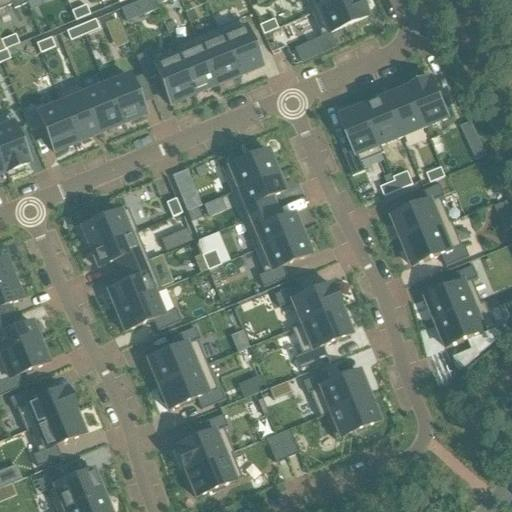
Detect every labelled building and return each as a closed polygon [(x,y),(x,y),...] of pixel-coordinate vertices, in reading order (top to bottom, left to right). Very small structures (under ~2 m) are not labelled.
[(0,0),(0,11),(13,6),(14,10),(27,5),(25,0),(0,0)] [(153,0),(146,0),(138,3),(143,16),(158,11),(157,7),(153,0)] [(305,0),(312,15),(347,0),(305,0)] [(347,0),(312,15),(311,16),(321,39),(367,19),(359,0),(347,0)] [(86,7),(71,13),(75,22),(90,16),(86,7)] [(241,20),(218,30),(238,79),(261,69),(245,29),(241,20)] [(95,21),(80,27),(84,37),(99,31),(95,21)] [(118,21),(106,26),(111,37),(123,32),(118,21)] [(274,21),(259,27),(263,36),(277,30),(278,30),(274,21)] [(80,27),(66,33),(70,43),(84,37),(80,27)] [(218,30),(195,39),(216,88),(238,79),(218,30)] [(278,31),(263,37),(267,46),(282,40),(278,31)] [(15,36),(1,42),(5,52),(12,49),(19,46),(15,36)] [(321,55),(335,49),(330,36),(315,42),(321,55)] [(51,39),(36,45),(40,55),(55,49),(51,39)] [(173,48),(172,48),(176,58),(177,57),(194,97),(216,88),(195,39),(173,48)] [(5,52),(0,53),(0,60),(1,64),(2,64),(16,58),(12,49),(5,52)] [(149,53),(136,58),(145,82),(158,77),(170,107),(194,97),(177,57),(176,58),(155,66),(149,53)] [(128,77),(105,87),(121,127),(145,117),(128,77)] [(432,81),(409,90),(426,130),(449,121),(447,117),(451,115),(446,101),(441,103),(432,81)] [(57,96),(56,96),(60,106),(61,105),(77,145),(99,136),(83,96),(84,96),(80,86),(79,87),(57,96)] [(84,96),(83,96),(99,136),(121,127),(105,87),(84,96)] [(409,90),(387,99),(403,139),(426,130),(409,90)] [(387,99),(365,109),(381,148),(382,148),(403,139),(387,99)] [(60,106),(38,115),(54,155),(77,145),(61,105),(60,106)] [(365,109),(341,118),(354,148),(343,152),(353,179),(366,173),(362,164),(384,155),(381,148),(365,109)] [(0,119),(0,162),(5,175),(29,165),(8,116),(0,119)] [(468,142),(475,155),(483,151),(477,138),(468,142)] [(268,153),(221,172),(231,195),(278,176),(268,153)] [(456,163),(442,169),(446,179),(460,173),(456,163)] [(442,169),(427,175),(431,185),(445,179),(442,169)] [(401,176),(394,179),(395,183),(399,192),(414,187),(408,173),(401,176)] [(387,186),(381,189),(385,198),(399,192),(395,183),(394,179),(392,175),(384,179),(387,186)] [(278,176),(231,195),(231,196),(232,196),(244,224),(277,210),(272,198),(285,193),(278,176)] [(422,207),(393,219),(403,244),(453,224),(452,223),(451,223),(441,200),(445,198),(440,186),(417,196),(422,207)] [(196,196),(182,201),(187,213),(195,209),(200,207),(196,196)] [(176,201),(166,205),(172,219),(181,215),(182,215),(176,201)] [(198,209),(187,213),(191,223),(202,218),(198,209)] [(128,210),(81,230),(90,252),(130,236),(137,233),(128,210)] [(277,210),(244,224),(255,251),(254,252),(255,253),(301,233),(294,216),(282,221),(277,210)] [(453,224),(403,244),(413,269),(442,257),(447,268),(470,259),(465,247),(463,248),(453,224)] [(176,236),(181,247),(192,242),(187,231),(176,236)] [(130,236),(90,252),(98,270),(110,265),(115,276),(142,265),(148,262),(137,235),(138,235),(137,233),(130,236)] [(301,233),(255,253),(264,275),(258,277),(263,289),(287,280),(282,268),(311,257),(301,233)] [(215,252),(202,258),(208,272),(221,267),(215,252)] [(201,257),(194,260),(200,275),(208,272),(202,258),(201,257)] [(6,261),(0,263),(0,289),(15,284),(14,280),(16,275),(13,267),(8,265),(6,261)] [(120,288),(107,293),(114,310),(154,294),(160,291),(148,262),(142,265),(115,276),(120,288)] [(455,289),(426,301),(437,325),(486,305),(486,304),(483,305),(473,283),(479,280),(474,268),(451,277),(455,289)] [(0,289),(0,323),(2,323),(15,318),(10,306),(22,301),(15,284),(0,289)] [(297,287),(274,297),(279,309),(291,303),(301,327),(291,331),(291,332),(341,311),(331,286),(302,298),(297,287)] [(154,294),(114,310),(124,334),(153,322),(157,333),(181,323),(176,311),(164,316),(155,295),(154,294)] [(486,305),(437,325),(447,350),(472,340),(479,357),(480,356),(501,340),(497,330),(486,305)] [(341,311),(291,332),(301,356),(294,359),(299,371),(327,359),(323,348),(352,336),(341,311)] [(2,323),(0,323),(0,357),(19,350),(39,341),(32,325),(20,330),(15,318),(2,323)] [(176,350),(147,362),(157,387),(197,370),(206,367),(207,366),(197,342),(200,341),(195,329),(171,339),(176,350)] [(0,397),(24,388),(20,377),(49,365),(39,341),(19,350),(0,357),(0,397)] [(159,391),(157,397),(160,405),(166,407),(168,412),(197,400),(201,411),(225,402),(220,390),(217,391),(207,366),(206,367),(197,370),(157,387),(159,391)] [(326,374),(302,384),(307,396),(310,395),(319,419),(369,398),(359,373),(330,385),(326,374)] [(285,387),(272,392),(274,399),(287,394),(285,387)] [(32,391),(9,400),(14,412),(16,411),(25,433),(26,434),(29,433),(29,432),(35,429),(75,412),(66,390),(37,402),(32,391)] [(369,398),(319,419),(320,420),(325,418),(335,442),(380,423),(369,398)] [(35,429),(29,432),(29,433),(38,454),(32,457),(37,469),(61,459),(56,448),(85,436),(75,412),(35,429)] [(204,437),(175,449),(185,474),(225,457),(231,455),(233,454),(224,430),(227,429),(223,417),(199,426),(204,437)] [(288,431),(277,436),(282,448),(286,459),(298,455),(288,431)] [(277,436),(265,441),(275,464),(286,459),(282,448),(277,436)] [(225,457),(185,474),(195,499),(242,480),(232,456),(231,455),(225,457)] [(60,473),(36,482),(41,494),(47,492),(55,511),(65,511),(103,496),(93,472),(64,484),(60,473)] [(109,511),(103,496),(65,511),(109,511)]
